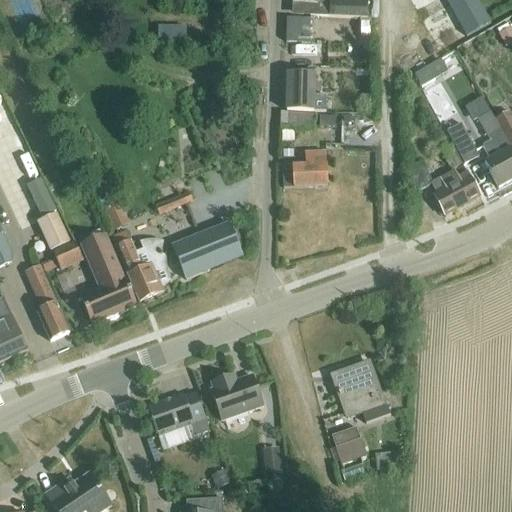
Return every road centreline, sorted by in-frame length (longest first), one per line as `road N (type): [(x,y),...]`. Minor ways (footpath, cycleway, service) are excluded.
road 1 (tertiary): [(108,372),(511,222)]
road 2 (residential): [(152,511),(108,372)]
